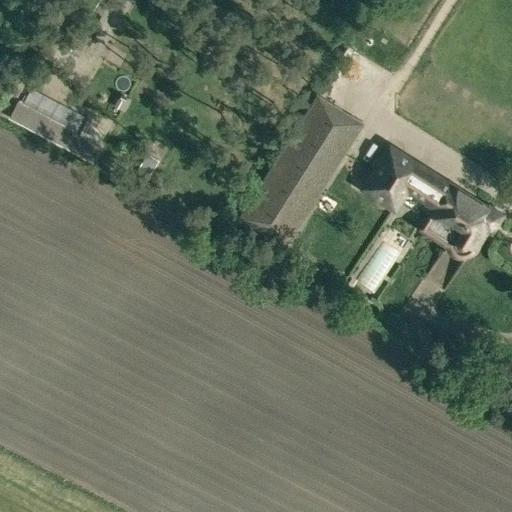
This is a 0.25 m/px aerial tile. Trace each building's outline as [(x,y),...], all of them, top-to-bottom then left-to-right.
[(76,52),(107,0),(84,0),(61,44),(76,52)] [(362,121),(317,93),(239,215),(285,243),(362,121)] [(100,146),(83,137),(17,102),(10,114),(93,158),(100,146)] [(390,146),(364,186),(394,205),(406,186),(435,205),(430,214),(454,229),(451,233),(450,237),(450,242),(452,246),(456,249),(460,251),(465,251),(469,249),(472,246),(474,242),(485,225),(490,229),(500,213),(490,207),(489,209),(449,183),(448,185),(419,167),(420,165),(390,146)] [(146,150),(138,164),(148,170),(156,156),(146,150)] [(379,285),(406,247),(389,236),(363,274),(379,285)]
